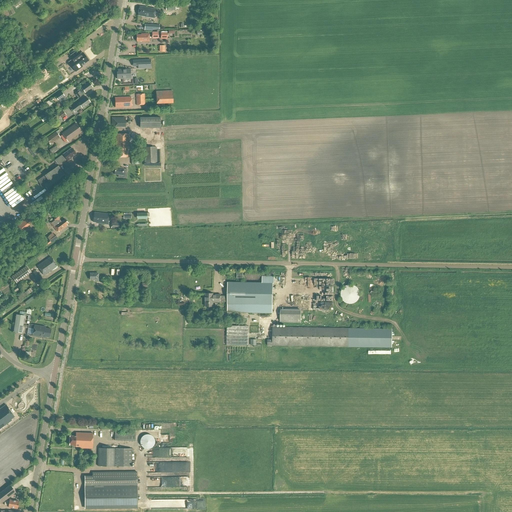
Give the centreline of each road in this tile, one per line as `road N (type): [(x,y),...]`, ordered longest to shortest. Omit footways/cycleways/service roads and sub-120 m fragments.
road 1 (unclassified): [(511,267),(75,257)]
road 2 (secondary): [(75,257),(119,0)]
road 3 (secondary): [(29,511),(53,373)]
